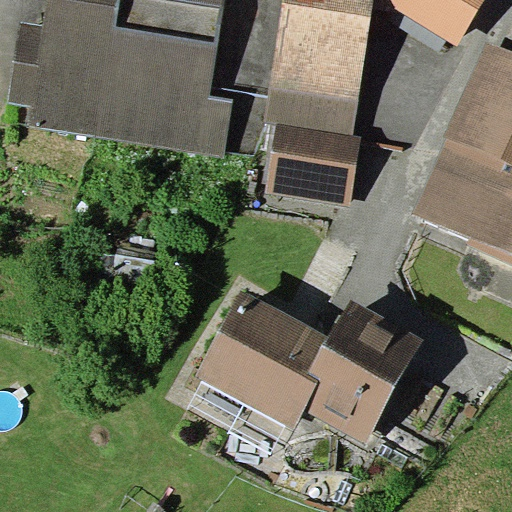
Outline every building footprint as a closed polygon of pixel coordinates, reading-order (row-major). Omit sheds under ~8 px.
[(51,116),(49,132),(213,155),(234,0),(67,0),(61,45),(37,41),(27,112),(51,116)] [(298,0),(276,132),(295,135),(367,147),(391,0),(298,0)] [(420,0),(411,17),(476,54),(506,0),(420,0)] [(511,65),(436,225),(511,260),(511,65)] [(367,147),(295,135),(286,195),(357,206),(367,147)] [(257,307),(218,383),(308,429),(316,413),(347,353),(257,307)] [(347,353),(316,413),(383,448),(426,365),(358,331),(347,353)]
